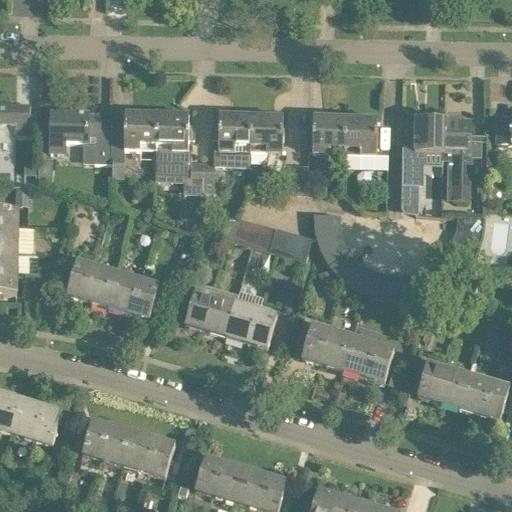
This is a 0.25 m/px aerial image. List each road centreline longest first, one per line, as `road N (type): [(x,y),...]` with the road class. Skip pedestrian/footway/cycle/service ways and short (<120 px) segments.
road 1 (residential): [(0,358),(75,370),(511,492)]
road 2 (residential): [(511,60),(0,48)]
